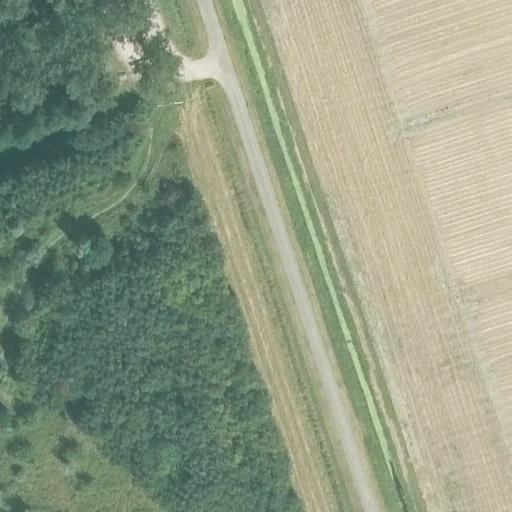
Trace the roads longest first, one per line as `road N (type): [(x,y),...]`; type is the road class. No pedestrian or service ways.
road 1 (unclassified): [(368,511),(200,0)]
road 2 (track): [(0,147),(138,101),(168,80)]
